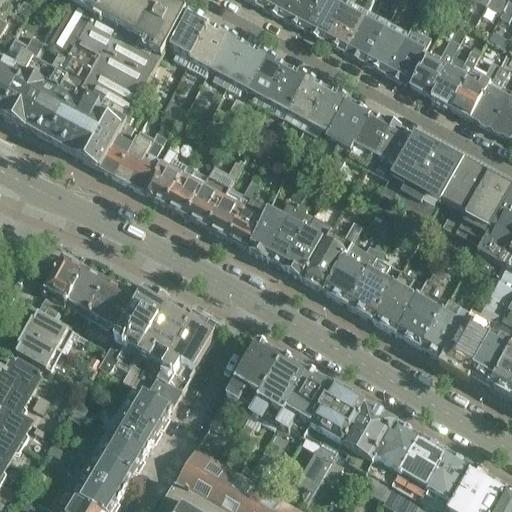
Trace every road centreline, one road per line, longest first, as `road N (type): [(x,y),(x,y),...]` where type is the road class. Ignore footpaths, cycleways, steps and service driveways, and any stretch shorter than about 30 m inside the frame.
road 1 (residential): [(511,172),(201,0)]
road 2 (secondary): [(511,453),(256,304)]
road 3 (residential): [(256,304),(143,511)]
road 4 (secondary): [(256,304),(52,198)]
